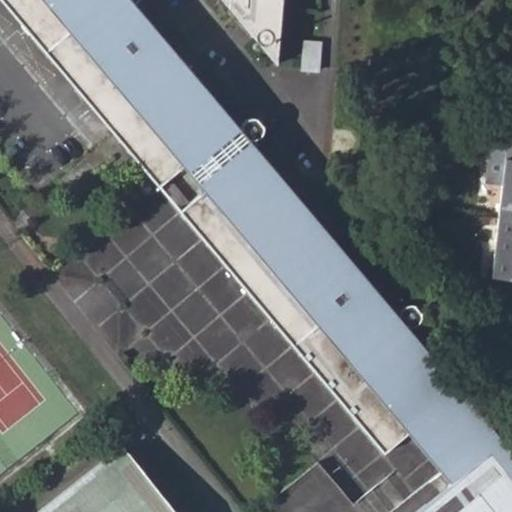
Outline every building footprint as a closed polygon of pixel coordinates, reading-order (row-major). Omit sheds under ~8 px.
[(511,511),(511,450),(438,362),(443,363),(447,360),(450,357),(451,350),(450,344),(445,340),(442,338),(435,338),(431,342),(428,352),(251,140),(262,136),(262,128),(264,122),(256,116),(245,118),(239,125),(137,4),(140,0),(229,0),(229,2),(279,64),(282,0),(4,0),(91,103),(158,184),(188,161),(196,169),(208,182),(179,208),(382,450),(405,431),(447,479),(409,511),(511,511)] [(511,219),(511,136),(506,136),(506,143),(491,149),(490,157),(487,185),(501,187),(497,218),(511,219)] [(490,278),(511,280),(511,219),(497,218),(490,278)] [(192,330),(171,305),(146,325),(167,350),(192,330)] [(219,362),(198,337),(173,358),(194,382),(219,362)] [(175,511),(123,445),(36,511),(175,511)]
